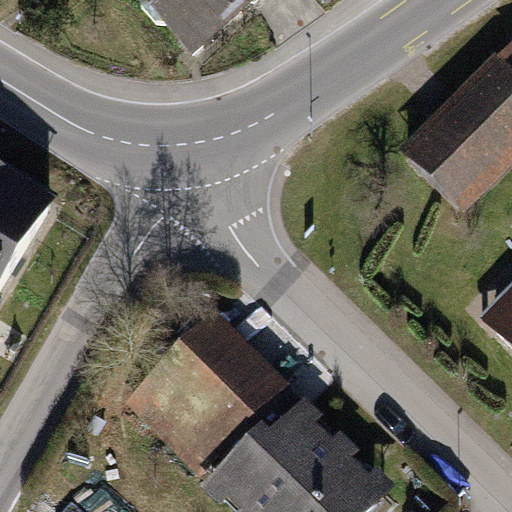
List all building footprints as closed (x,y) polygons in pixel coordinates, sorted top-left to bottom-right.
[(305,0),(132,0),(195,72),(266,10),(256,0),(303,0),(304,1),(305,0)] [(511,45),(394,161),(464,232),(511,185),(511,45)] [(0,300),(54,209),(0,177),(0,300)] [(511,293),(480,325),(511,357),(511,293)] [(292,408),(213,330),(134,408),(208,487),(292,408)] [(305,401),(204,496),(219,511),(389,511),(401,502),(305,401)]
